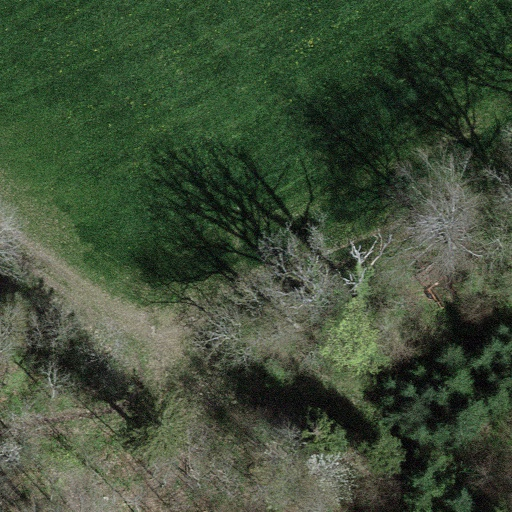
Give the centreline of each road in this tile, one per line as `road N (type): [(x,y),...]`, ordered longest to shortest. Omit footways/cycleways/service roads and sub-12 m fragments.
road 1 (track): [(0,243),(115,317),(184,325),(284,309)]
road 2 (track): [(0,413),(119,398),(148,383),(159,322)]
